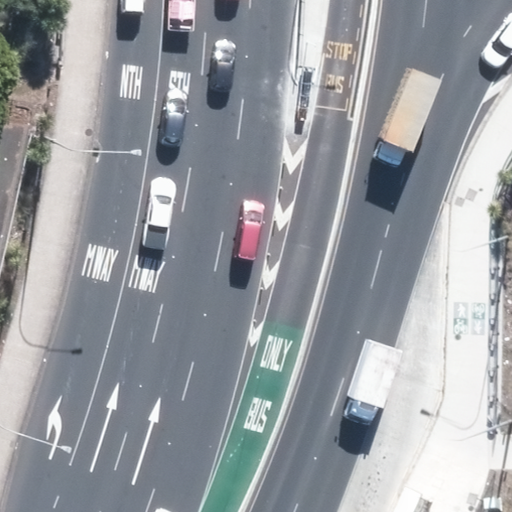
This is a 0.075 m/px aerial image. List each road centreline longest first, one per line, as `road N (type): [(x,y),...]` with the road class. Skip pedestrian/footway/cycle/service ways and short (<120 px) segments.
road 1 (primary): [(141,511),(225,247),(250,0)]
road 2 (primary): [(417,160),(380,320),(310,511)]
road 3 (motorway): [(502,0),(476,35),(417,160)]
road 4 (primary): [(437,0),(417,160)]
